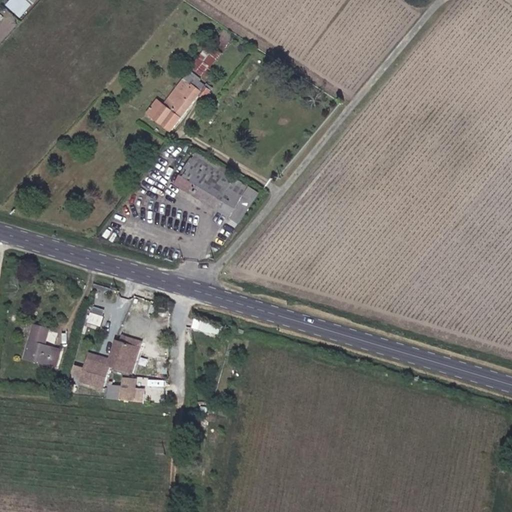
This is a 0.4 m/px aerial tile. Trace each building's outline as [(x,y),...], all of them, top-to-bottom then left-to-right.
[(11,0),(7,5),(23,17),(33,3),(28,0),(11,0)] [(194,70),(207,77),(224,46),(211,39),(194,70)] [(206,110),(212,102),(206,96),(205,97),(186,84),(152,126),(173,140),(200,105),(206,110)] [(220,214),(236,187),(205,171),(196,166),(180,193),(220,214)] [(236,187),(238,184),(207,167),(205,171),(236,187)] [(220,214),(242,226),(259,196),(238,184),(236,187),(220,214)] [(18,360),(53,369),(58,352),(37,347),(41,332),(28,328),(18,360)] [(113,368),(137,375),(145,345),(122,339),(113,368)] [(97,391),(105,393),(112,369),(91,362),(84,384),(98,388),(97,391)] [(82,376),(85,366),(76,364),(74,374),(82,376)] [(109,399),(146,401),(147,388),(137,387),(138,377),(124,376),(123,384),(110,383),(109,399)] [(67,391),(72,393),(75,386),(69,385),(67,391)]
